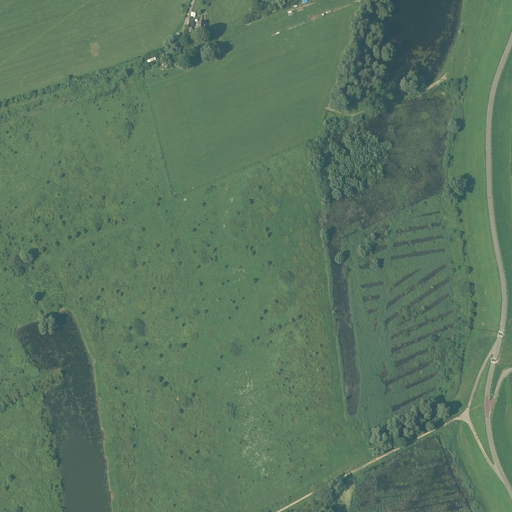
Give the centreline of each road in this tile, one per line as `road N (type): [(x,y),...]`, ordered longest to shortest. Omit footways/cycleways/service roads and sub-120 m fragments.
road 1 (unclassified): [(486,407),(504,303),(489,118),(511,39)]
road 2 (track): [(273,511),(467,415)]
